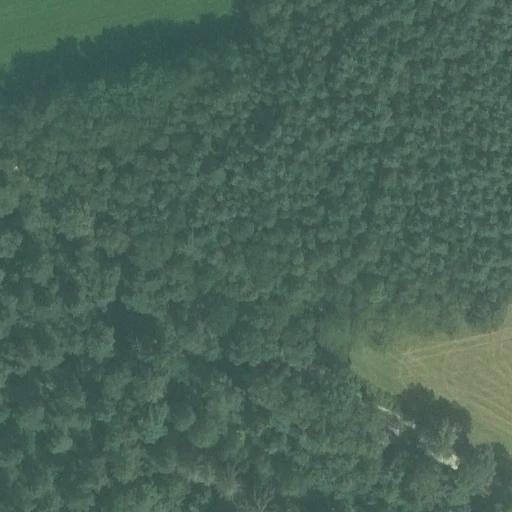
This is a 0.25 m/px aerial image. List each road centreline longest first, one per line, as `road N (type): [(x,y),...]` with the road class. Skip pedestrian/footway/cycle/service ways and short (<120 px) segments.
road 1 (track): [(511,505),(140,252)]
road 2 (track): [(140,252),(0,159)]
